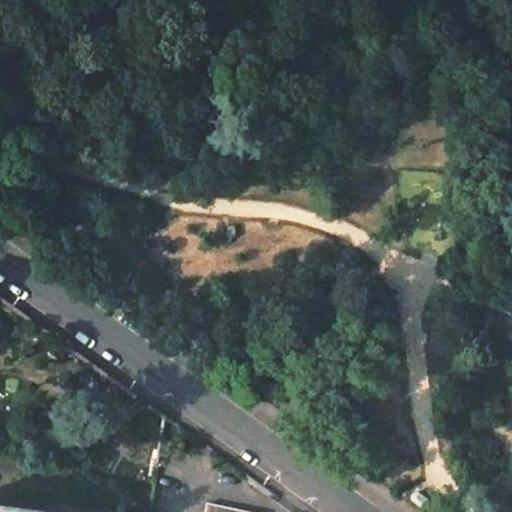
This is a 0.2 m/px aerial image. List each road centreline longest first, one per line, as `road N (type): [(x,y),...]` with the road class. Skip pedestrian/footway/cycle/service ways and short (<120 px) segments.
road 1 (unclassified): [(357,511),(0,258)]
road 2 (unknown): [(289,511),(229,477),(206,478),(187,491),(181,511)]
